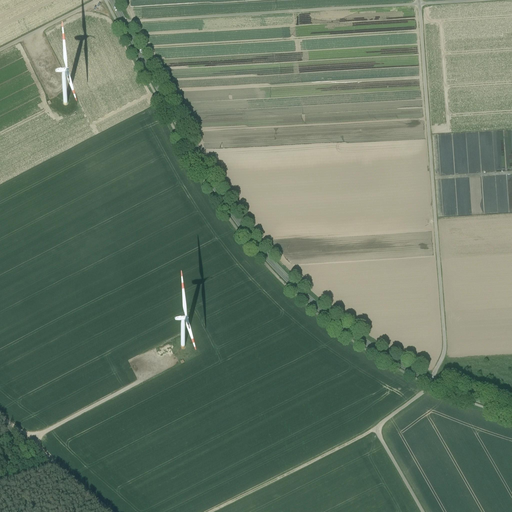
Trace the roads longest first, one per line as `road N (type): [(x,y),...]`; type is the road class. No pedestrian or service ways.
road 1 (secondary): [(124,27),(191,152),(258,250),(323,316),(429,383)]
road 2 (unclassified): [(418,7),(444,355),(429,383)]
road 3 (unclassified): [(418,7),(124,27)]
road 4 (track): [(373,433),(218,511)]
road 5 (track): [(429,383),(373,433),(418,511)]
road 6 (track): [(27,444),(172,370)]
road 7 (track): [(102,511),(0,419)]
